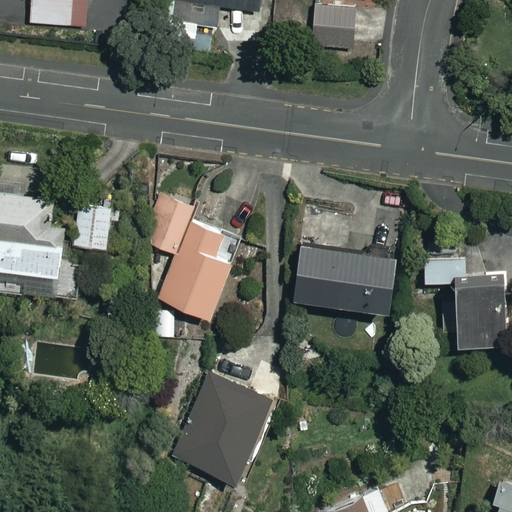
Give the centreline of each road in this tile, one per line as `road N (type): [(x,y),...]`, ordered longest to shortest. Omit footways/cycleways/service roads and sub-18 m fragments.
road 1 (residential): [(0,94),(409,149)]
road 2 (residential): [(409,149),(431,0)]
